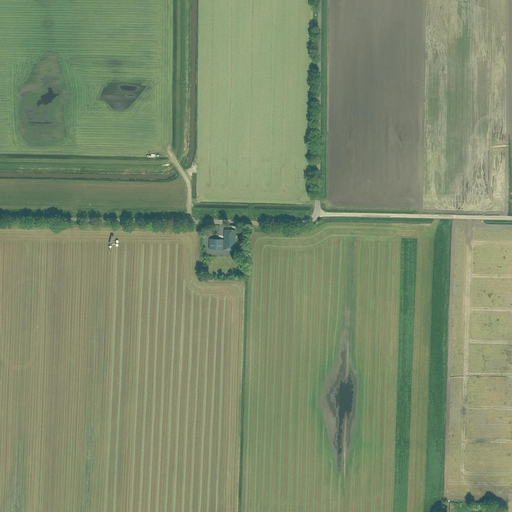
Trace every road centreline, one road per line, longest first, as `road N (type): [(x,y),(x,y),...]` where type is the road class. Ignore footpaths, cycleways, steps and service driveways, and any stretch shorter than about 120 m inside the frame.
road 1 (unclassified): [(0,217),(299,224),(317,213)]
road 2 (unclassified): [(317,213),(319,0)]
road 3 (unclassified): [(511,217),(317,213)]
